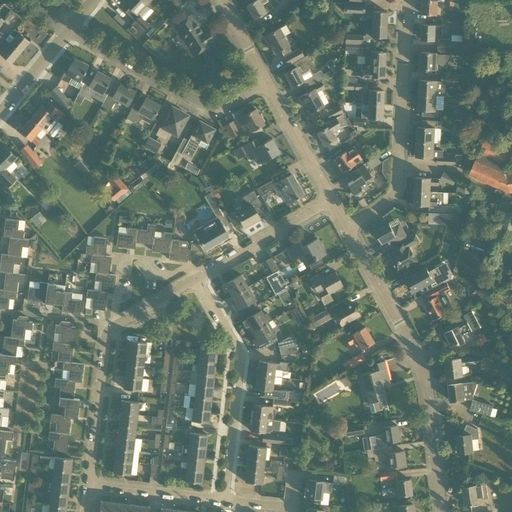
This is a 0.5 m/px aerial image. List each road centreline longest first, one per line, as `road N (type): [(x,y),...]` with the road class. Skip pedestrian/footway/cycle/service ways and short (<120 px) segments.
road 1 (residential): [(439,511),(418,358),(346,229)]
road 2 (residential): [(346,229),(397,196),(407,0)]
road 3 (residential): [(89,485),(109,339),(198,281)]
road 4 (residential): [(221,502),(237,357),(198,281)]
road 5 (residential): [(268,87),(216,114),(70,30)]
road 6 (residential): [(198,281),(331,202)]
road 7 (residential): [(221,502),(89,485)]
road 8 (residential): [(331,202),(268,87)]
